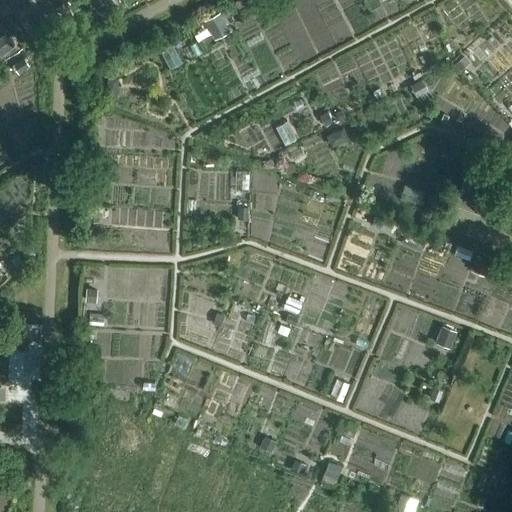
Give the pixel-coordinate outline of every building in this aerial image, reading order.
[(220,14),(206,21),(215,38),(229,31),(220,14)] [(455,65),(460,71),(469,63),(464,57),(455,65)] [(112,88),(117,84),(117,78),(108,78),(108,88),(112,88)] [(423,81),(412,86),(417,96),(428,91),(423,81)] [(8,83),(0,87),(0,136),(14,128),(8,119),(24,110),(8,83)] [(379,89),(373,92),(376,98),(382,95),(379,89)] [(332,123),(328,112),(320,116),(324,126),(332,123)] [(342,112),(335,115),(339,122),(345,119),(342,112)] [(330,142),(337,145),(348,139),(343,129),(327,136),(330,142)] [(455,204),(483,214),(498,171),(470,161),(455,204)] [(90,208),(89,222),(98,222),(98,209),(90,208)] [(248,208),(238,208),(238,219),(248,219),(248,208)] [(17,256),(11,261),(17,269),(23,264),(17,256)] [(476,256),(471,269),(487,275),(492,262),(476,256)] [(87,290),(86,301),(96,301),(97,291),(87,290)] [(288,298),(283,309),(297,315),(302,303),(288,298)] [(222,328),(225,320),(216,317),(213,325),(222,328)] [(456,332),(442,327),(436,342),(449,348),(456,332)] [(348,385),(337,380),(330,397),(341,402),(348,385)] [(443,390),(434,387),(430,398),(439,402),(443,390)] [(275,442),(265,438),(260,447),(271,452),(275,442)] [(295,460),(291,468),(303,473),(306,465),(295,460)] [(511,477),(511,475),(511,468),(504,466),(501,473),(511,477)]
